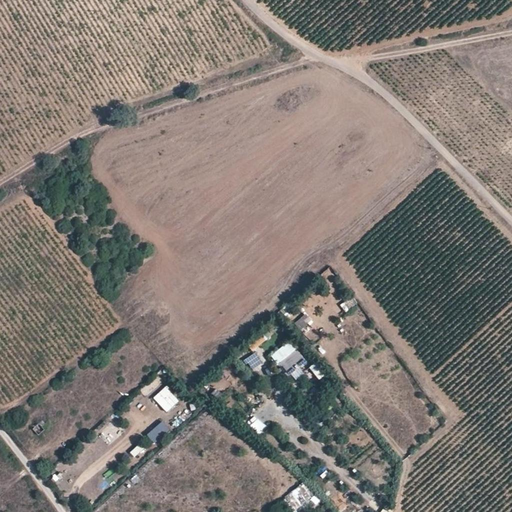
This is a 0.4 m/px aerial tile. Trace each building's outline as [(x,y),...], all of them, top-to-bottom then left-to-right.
[(345,312),(359,305),(355,297),(340,305),(345,312)] [(303,333),(315,323),(306,314),(295,324),(303,333)] [(253,350),(268,340),(263,333),(248,343),(253,350)] [(272,355),(284,373),(304,359),(292,341),(272,355)] [(253,371),(263,363),(255,352),(245,360),(253,371)] [(318,380),(326,376),(318,361),(310,366),(318,380)] [(234,385),(241,379),(231,368),(225,374),(234,385)] [(214,389),(225,386),(223,378),(213,380),(214,389)] [(167,413),(178,403),(165,388),(154,397),(167,413)] [(250,413),(244,424),(262,434),(268,423),(250,413)] [(32,428),(39,435),(45,429),(42,426),(45,423),(42,420),(32,428)] [(156,444),(170,428),(161,420),(147,436),(156,444)] [(113,421),(98,435),(109,446),(124,432),(113,421)] [(129,454),(134,459),(145,449),(140,444),(129,454)] [(304,482),(282,500),(291,511),(302,511),(318,499),(304,482)] [(333,497),(337,509),(354,505),(352,497),(343,499),(341,495),(333,497)] [(374,498),(369,505),(377,511),(382,504),(374,498)]
